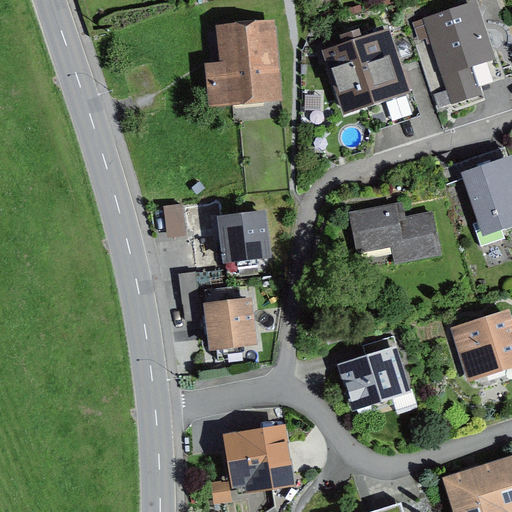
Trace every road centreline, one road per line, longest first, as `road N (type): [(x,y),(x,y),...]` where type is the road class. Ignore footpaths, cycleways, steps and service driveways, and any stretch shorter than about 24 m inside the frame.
road 1 (tertiary): [(51,0),(128,245),(155,415)]
road 2 (residential): [(511,119),(329,178),(302,218),(278,390)]
road 3 (residential): [(511,433),(409,466),(377,466),(348,454),(318,413),(278,390)]
road 4 (residential): [(278,390),(155,415)]
